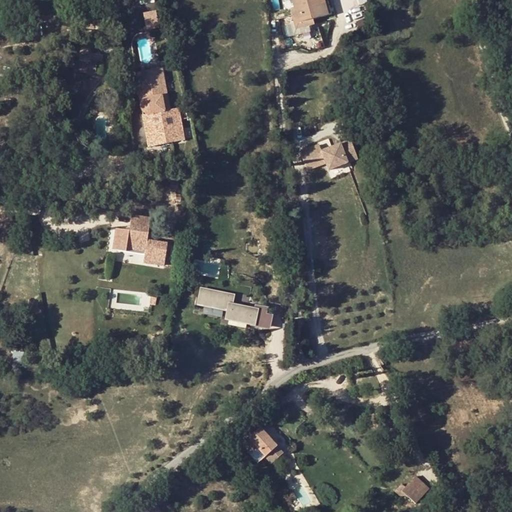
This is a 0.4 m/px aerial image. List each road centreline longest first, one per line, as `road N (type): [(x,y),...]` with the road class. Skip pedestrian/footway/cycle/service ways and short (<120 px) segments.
road 1 (residential): [(115,511),(280,375),(511,317)]
road 2 (unknown): [(324,361),(303,172)]
road 3 (unknown): [(376,349),(430,475)]
